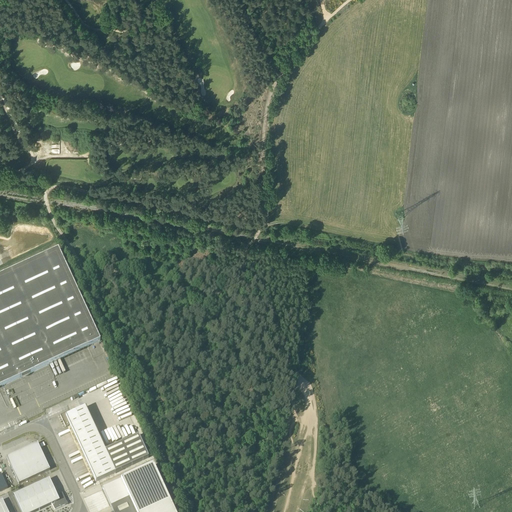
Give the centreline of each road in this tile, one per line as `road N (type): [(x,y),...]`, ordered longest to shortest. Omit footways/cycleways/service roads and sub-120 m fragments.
road 1 (track): [(186,511),(78,266)]
road 2 (track): [(488,262),(333,231),(297,216),(269,224)]
road 3 (track): [(43,189),(68,187),(260,229)]
road 4 (track): [(268,307),(78,266)]
road 5 (track): [(168,470),(309,414)]
road 6 (track): [(131,135),(0,174)]
road 7 (unclassified): [(0,439),(26,426),(49,436),(77,497),(74,511)]
